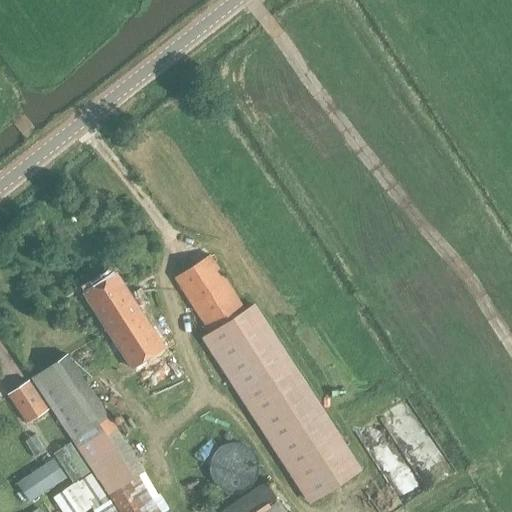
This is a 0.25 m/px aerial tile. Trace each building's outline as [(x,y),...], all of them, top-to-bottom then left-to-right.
[(174,276),(211,332),(245,310),(209,254),(174,276)] [(136,307),(147,300),(139,287),(128,294),(114,272),(83,292),(94,308),(92,309),(98,318),(100,317),(131,365),(162,345),(136,307)] [(308,501),(359,468),(254,304),(245,310),(211,332),(203,337),(308,501)] [(108,493),(143,469),(67,354),(31,377),(108,493)] [(27,380),(7,393),(26,421),(46,408),(27,380)] [(243,485),(264,458),(234,436),(213,463),(243,485)] [(393,437),(370,454),(406,502),(429,485),(393,437)] [(53,458),(16,483),(29,503),(66,478),(53,458)] [(285,511),(263,480),(218,511),(285,511)]
